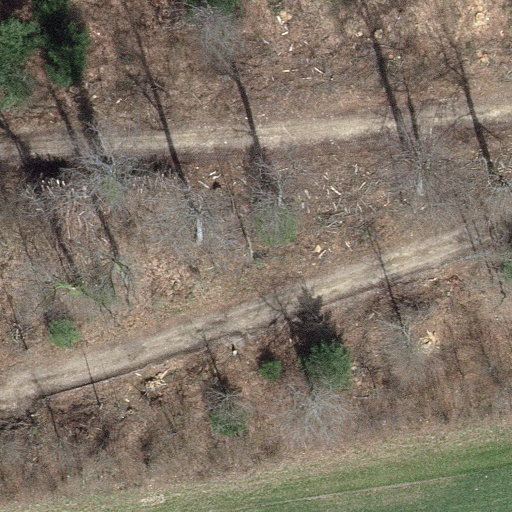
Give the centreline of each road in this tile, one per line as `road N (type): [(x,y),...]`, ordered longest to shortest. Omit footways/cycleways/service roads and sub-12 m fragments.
road 1 (track): [(0,380),(511,219)]
road 2 (track): [(511,101),(0,140)]
